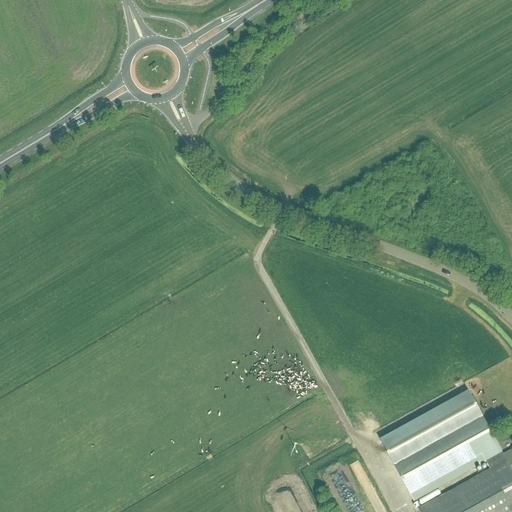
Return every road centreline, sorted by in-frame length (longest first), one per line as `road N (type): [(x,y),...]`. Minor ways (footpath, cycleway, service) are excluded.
road 1 (tertiary): [(511,318),(443,270),(264,203),(216,169),(183,127)]
road 2 (track): [(198,120),(273,37),(332,0)]
